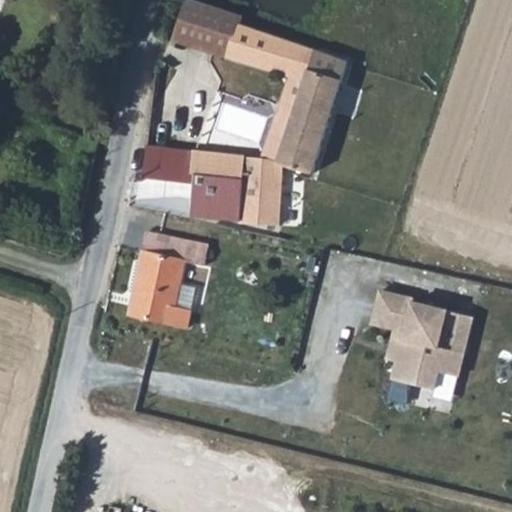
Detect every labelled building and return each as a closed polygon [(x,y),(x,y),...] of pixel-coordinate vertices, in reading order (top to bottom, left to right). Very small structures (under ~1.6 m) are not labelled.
[(247,19),(197,0),(186,0),(175,37),(307,79),(280,157),(279,163),(286,165),(317,174),(355,64),(245,26),(247,19)] [(246,177),(249,154),(152,142),(148,177),(196,183),(197,172),(246,177)] [(249,154),(246,177),(243,218),(280,222),(286,165),(279,163),(280,157),(249,154)] [(196,183),(194,214),(243,218),(246,177),(197,172),(196,183)] [(212,243),(150,230),(132,314),(188,325),(197,287),(181,284),(186,260),(207,264),(212,243)] [(449,303),(388,289),(372,350),(434,364),(449,303)]
